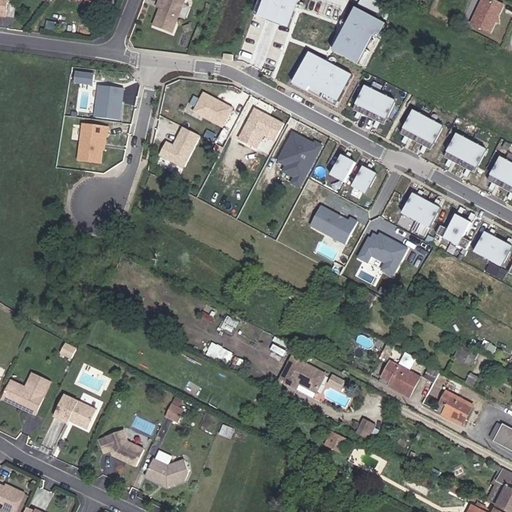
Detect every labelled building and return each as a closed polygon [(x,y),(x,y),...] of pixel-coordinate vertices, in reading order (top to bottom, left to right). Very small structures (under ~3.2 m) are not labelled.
[(0,0),(0,13),(7,15),(9,0),(0,0)] [(188,0),(167,0),(164,10),(159,27),(179,33),(188,0)] [(260,0),(255,14),(271,20),(285,26),(295,0),(260,0)] [(482,0),(470,25),(491,34),(496,23),(498,18),(504,7),(490,0),(482,0)] [(369,36),(374,38),(382,24),(351,7),(328,51),(354,64),(369,36)] [(306,51),(290,83),(306,91),(307,88),(336,102),(350,73),(306,51)] [(97,85),(95,117),(122,119),(125,87),(97,85)] [(396,102),(364,87),(352,111),(383,126),(396,102)] [(224,128),(235,107),(203,91),(192,111),(224,128)] [(253,107),(239,140),(272,154),(286,121),(253,107)] [(443,127),(413,111),(400,134),(430,150),(443,127)] [(82,122),(77,161),(105,164),(110,126),(82,122)] [(182,125),(173,143),(166,140),(159,155),(185,167),(201,135),(182,125)] [(291,182),(303,188),(324,145),(292,130),(276,162),(285,166),(282,171),(294,177),(291,182)] [(488,150),(457,134),(445,158),(475,174),(488,150)] [(329,176),(346,184),(356,162),(339,154),(329,176)] [(511,163),(501,158),(488,181),(511,194),(511,163)] [(366,194),(376,173),(360,165),(350,186),(366,194)] [(416,222),(413,229),(425,235),(440,208),(410,192),(399,213),(416,222)] [(321,204),(310,226),(346,244),(359,220),(350,216),(349,218),(321,204)] [(453,214),(441,238),(459,247),(471,222),(453,214)] [(395,277),(409,247),(373,229),(358,258),(369,263),(372,257),(384,263),(380,270),(395,277)] [(511,245),(482,231),(472,253),(502,267),(511,245)] [(375,298),(364,291),(356,305),(368,311),(375,298)] [(214,309),(203,303),(200,309),(211,315),(214,309)] [(199,344),(189,339),(186,344),(196,350),(199,344)] [(226,364),(233,353),(214,341),(207,352),(226,364)] [(476,353),(460,344),(454,355),(470,364),(476,353)] [(501,344),(493,357),(499,360),(503,352),(507,354),(510,349),(501,344)] [(406,351),(400,362),(411,368),(417,357),(406,351)] [(324,374),(290,357),(278,381),(295,389),(299,380),(301,382),(300,384),(315,392),(324,374)] [(391,382),(389,385),(388,387),(408,398),(419,378),(391,362),(382,377),(391,382)] [(477,377),(469,373),(465,381),(473,385),(477,377)] [(52,383),(34,374),(27,388),(12,381),(3,400),(36,415),(52,383)] [(445,406),(441,412),(440,414),(461,425),(472,405),(446,391),(439,403),(445,406)] [(95,410),(66,397),(56,417),(68,423),(70,420),(87,428),(95,410)] [(436,409),(441,412),(445,406),(439,403),(436,409)] [(178,423),(184,411),(171,404),(165,417),(178,423)] [(375,442),(381,431),(372,427),(374,424),(363,418),(356,433),(375,442)] [(494,440),(502,426),(496,423),(488,437),(494,440)] [(220,433),(242,442),(246,432),(223,424),(220,433)] [(511,429),(503,425),(502,426),(494,440),(493,442),(511,451),(511,429)] [(136,466),(144,449),(128,441),(123,430),(106,436),(107,438),(100,440),(104,453),(111,451),(113,453),(118,455),(117,457),(136,466)] [(349,440),(333,432),(327,444),(343,452),(349,440)] [(168,466),(153,459),(145,476),(158,483),(161,482),(163,483),(162,484),(167,487),(184,480),(188,471),(184,460),(168,466)] [(495,505),(509,511),(511,511),(511,473),(502,468),(496,480),(506,485),(495,505)] [(0,507),(8,511),(11,511),(23,490),(5,481),(3,485),(0,484),(0,507)] [(461,488),(452,483),(449,490),(458,495),(461,488)] [(33,506),(48,510),(53,493),(38,488),(33,506)]
